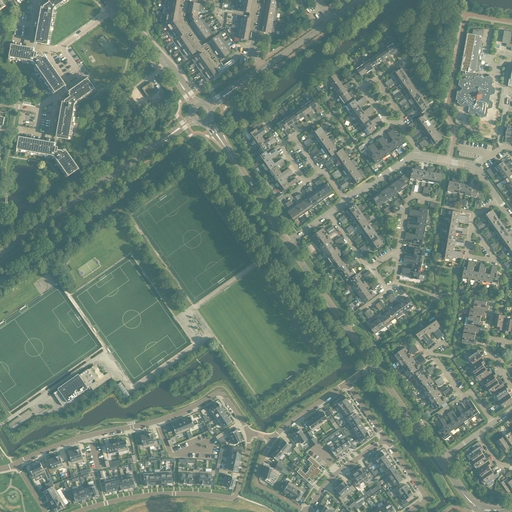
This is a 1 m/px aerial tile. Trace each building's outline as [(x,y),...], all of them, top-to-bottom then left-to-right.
[(49,45),(55,14),(56,9),(68,0),(47,0),(49,2),(44,6),(43,7),(41,7),(35,42),(49,45)] [(171,45),(173,43),(173,42),(183,34),(182,32),(184,31),(181,26),(178,27),(175,23),(179,21),(178,19),(174,18),(175,13),(178,14),(179,8),(176,7),(177,3),(180,3),(180,2),(180,0),(164,0),(164,2),(158,1),(158,3),(164,4),(162,12),(156,11),(156,14),(162,15),(162,14),(165,14),(163,23),(168,31),(166,33),(166,32),(161,35),(162,37),(167,34),(172,41),(169,42),(171,45)] [(231,8),(231,11),(234,11),(234,10),(247,13),(247,12),(250,13),(251,7),(250,7),(251,4),(248,4),(248,0),(232,0),(236,1),(234,9),(231,8)] [(201,12),(201,10),(189,7),(188,13),(190,13),(190,18),(198,16),(198,12),(201,12)] [(238,18),(237,22),(250,24),(251,18),(239,16),(239,15),(236,15),(236,17),(238,18)] [(190,23),(193,27),(204,20),(202,18),(200,19),(198,16),(190,18),(192,21),(190,23)] [(193,27),(196,32),(207,25),(206,23),(204,20),(193,27)] [(196,32),(199,36),(210,29),(207,26),(210,24),(208,22),(206,23),(207,25),(196,32)] [(212,32),(210,29),(199,36),(202,41),(213,34),(214,35),(216,33),(214,31),(212,32)] [(462,78),(465,77),(466,78),(460,80),(459,85),(463,88),(462,90),(458,92),(457,99),(458,100),(458,103),(463,107),(468,106),(469,107),(469,112),(472,115),(477,113),(482,118),(487,116),(488,109),(492,108),(493,103),(488,98),(488,96),(495,94),(495,89),(492,86),(493,79),(490,76),(483,78),(479,75),(477,76),(476,73),(480,71),(480,55),(478,55),(479,47),(481,47),(482,41),(480,41),(481,37),(483,37),(484,29),(473,30),(472,35),(468,34),(462,70),(463,70),(462,77),(462,78)] [(209,41),(212,46),(223,38),(220,35),(223,33),(221,31),(219,33),(219,34),(209,41)] [(511,31),(511,32),(511,33),(505,31),(503,42),(507,43),(507,46),(511,48),(511,50),(511,31)] [(247,40),(248,34),(236,32),(235,38),(241,39),(240,41),(244,41),(245,40),(247,40)] [(173,42),(173,43),(176,46),(186,39),(183,34),(173,42)] [(226,43),(225,42),(223,38),(212,46),(215,50),(226,43)] [(189,43),(186,39),(176,46),(178,50),(176,51),(177,53),(179,52),(179,51),(189,43)] [(227,40),(225,42),(226,43),(215,50),(218,55),(229,47),(227,44),(229,42),(227,40)] [(387,52),(390,56),(397,51),(390,40),(387,42),(390,45),(387,47),(389,51),(387,52)] [(192,48),(191,46),(189,43),(179,51),(179,52),(182,55),(192,48)] [(8,60),(30,64),(31,65),(52,94),(66,85),(45,55),(42,57),(41,56),(36,55),(37,52),(33,51),(34,48),(11,44),(8,60)] [(385,60),(390,56),(387,52),(389,51),(387,47),(386,46),(381,49),(380,47),(378,49),(385,60)] [(229,47),(218,55),(222,59),(232,52),(233,53),(235,51),(233,49),(231,50),(229,47)] [(196,52),(195,52),(192,48),(182,55),(184,58),(182,60),(183,62),(186,61),(185,60),(196,52)] [(385,60),(378,49),(375,50),(378,53),(375,55),(377,59),(375,61),(378,65),(385,60)] [(194,63),(192,65),(193,67),(195,65),(195,64),(205,57),(202,52),(191,60),(194,63)] [(368,56),(366,57),(373,68),(375,67),(378,65),(375,61),(377,59),(375,55),(373,53),(368,57),(368,56)] [(208,61),(205,57),(195,64),(195,65),(198,69),(208,61)] [(373,68),(366,57),(363,59),(366,62),(363,64),(366,68),(363,69),(366,73),(373,68)] [(200,72),(198,74),(199,76),(202,74),(201,73),(211,66),(208,61),(198,69),(200,72)] [(366,68),(363,64),(362,62),(357,66),(356,64),(352,67),(360,78),(362,77),(361,76),(366,73),(363,69),(366,68)] [(204,78),(215,70),(211,66),(201,73),(202,74),(204,78)] [(396,79),(408,71),(406,68),(403,70),(401,68),(393,73),(395,77),(394,77),(396,79)] [(218,75),(215,70),(204,78),(206,81),(204,82),(206,85),(208,83),(207,82),(218,75)] [(408,71),(396,79),(397,81),(398,80),(400,83),(408,78),(407,75),(410,73),(408,71)] [(336,84),(340,81),(335,74),(324,82),(325,84),(328,82),(330,85),(334,82),(336,84)] [(70,140),(72,130),(77,104),(77,103),(96,90),(87,78),(68,91),(70,93),(68,94),(70,96),(65,100),(64,102),(62,101),(56,137),(70,140)] [(408,78),(400,83),(402,87),(401,87),(403,89),(415,80),(413,78),(410,80),(408,78)] [(407,93),(415,87),(414,85),(417,83),(415,80),(403,89),(404,91),(405,90),(407,93)] [(334,82),(330,85),(334,89),(331,92),(332,94),(343,86),(340,81),(336,84),(334,82)] [(150,82),(142,89),(149,99),(157,93),(150,82)] [(343,86),(332,94),(334,96),(337,94),(339,96),(343,94),(344,96),(348,93),(343,86)] [(409,99),(422,90),(421,89),(420,88),(417,90),(415,87),(407,93),(409,97),(408,97),(409,99)] [(414,103),(422,97),(420,95),(424,93),(422,90),(409,99),(411,101),(412,100),(414,103)] [(343,94),(339,96),(338,97),(341,102),(339,104),(341,106),(351,98),(348,93),(344,96),(343,94)] [(310,100),(308,102),(310,106),(308,108),(311,112),(318,106),(310,96),(308,97),(310,100)] [(346,105),(350,110),(366,99),(364,97),(356,102),(355,99),(346,105)] [(416,109),(429,100),(427,98),(424,100),(422,97),(414,103),(416,106),(415,107),(416,109)] [(367,102),(366,99),(350,110),(351,112),(352,111),(354,115),(362,109),(360,107),(367,102)] [(429,100),(416,109),(418,110),(421,113),(425,111),(426,110),(429,107),(427,105),(430,103),(429,100)] [(310,106),(308,102),(303,106),(300,103),(298,104),(306,115),(311,112),(308,108),(310,106)] [(298,109),(296,111),(298,115),(296,116),(299,120),(306,115),(298,104),(296,106),(298,109)] [(355,119),(357,120),(373,109),(371,106),(363,112),(362,109),(354,115),(356,118),(355,119)] [(359,121),(361,124),(369,119),(367,117),(374,111),(373,109),(357,120),(358,122),(359,121)] [(288,111),(286,113),(294,123),(299,120),(296,116),(298,115),(296,111),(291,114),(288,111)] [(420,125),(428,119),(426,117),(429,114),(428,112),(416,120),(415,120),(417,122),(418,121),(420,125)] [(286,117),(284,119),(286,123),(284,124),(287,128),(294,123),(286,113),(284,114),(286,117)] [(362,128),(364,130),(380,119),(378,116),(370,121),(369,119),(361,124),(363,128),(362,128)] [(282,132),(287,128),(284,124),(286,123),(284,119),(279,123),(276,119),(274,121),(282,132)] [(381,121),(380,119),(364,130),(367,135),(376,129),(374,127),(381,121)] [(428,119),(420,125),(422,128),(421,129),(422,130),(435,122),(433,119),(430,121),(428,119)] [(427,134),(435,129),(433,126),(436,124),(435,122),(422,130),(424,132),(424,131),(427,134)] [(250,138),(251,140),(267,128),(265,126),(258,131),(254,126),(255,125),(246,132),(247,131),(251,137),(250,138)] [(321,127),(311,133),(315,138),(327,130),(325,127),(322,129),(321,127)] [(253,140),(256,144),(263,139),(261,136),(269,131),(267,128),(251,140),(252,141),(253,140)] [(392,129),(390,131),(401,147),(403,146),(402,145),(405,143),(400,135),(398,137),(392,129)] [(429,140),(441,131),(440,129),(437,131),(435,129),(427,134),(429,138),(428,138),(429,140)] [(329,132),(327,130),(315,138),(316,140),(317,139),(319,142),(328,137),(326,134),(329,132)] [(399,148),(401,147),(390,131),(387,133),(393,141),(390,142),(395,150),(399,147),(399,148)] [(441,131),(429,140),(430,142),(431,141),(434,144),(442,139),(440,136),(443,134),(441,131)] [(16,152),(51,159),(52,159),(65,177),(65,178),(79,168),(66,149),(63,152),(62,150),(59,150),(57,149),(58,147),(54,146),(54,142),(19,136),(16,152)] [(265,141),(263,139),(256,144),(258,147),(257,148),(258,149),(274,138),(272,136),(265,141)] [(392,152),(395,150),(390,142),(388,144),(383,136),(380,138),(391,154),(393,153),(392,152)] [(329,139),(328,137),(319,142),(322,146),(321,146),(322,148),(334,139),(332,137),(329,139)] [(274,138),(258,149),(261,154),(263,153),(266,151),(270,149),(268,146),(276,141),(274,138)] [(390,155),(391,154),(380,138),(377,140),(383,147),(380,149),(386,157),(389,154),(390,155)] [(334,139),(322,148),(323,150),(325,153),(326,152),(334,146),(333,144),(336,142),(334,139)] [(370,145),(381,161),(383,160),(382,159),(386,157),(380,149),(378,151),(373,143),(370,145)] [(382,162),(381,161),(370,145),(368,147),(373,154),(370,156),(376,164),(379,164),(382,162)] [(326,152),(325,153),(328,156),(329,158),(330,157),(333,155),(334,154),(338,151),(341,149),(339,147),(336,149),(334,146),(326,152)] [(260,160),(261,162),(277,151),(275,148),(267,154),(266,151),(263,153),(261,154),(258,156),(261,160),(260,160)] [(334,154),(333,155),(335,158),(336,160),(349,151),(347,149),(344,151),(342,148),(341,149),(338,151),(334,154)] [(279,154),(277,151),(261,162),(262,164),(263,163),(265,166),(273,161),(271,159),(279,154)] [(349,151),(336,160),(337,162),(340,165),(341,164),(349,158),(347,156),(350,154),(350,153),(349,151)] [(274,164),(273,161),(265,166),(268,170),(267,170),(268,172),(284,161),(282,158),(274,164)] [(351,161),(349,158),(341,164),(343,168),(342,168),(343,170),(355,161),(354,159),(351,161)] [(285,163),(284,161),(268,172),(269,174),(270,173),(272,176),(280,171),(278,169),(285,163)] [(355,161),(343,170),(344,171),(347,175),(348,174),(356,168),(354,166),(357,164),(355,161)] [(506,166),(511,163),(510,161),(505,164),(503,161),(496,167),(499,171),(506,166)] [(407,169),(404,171),(406,173),(409,178),(410,178),(410,180),(416,181),(418,166),(415,165),(415,166),(415,169),(412,169),(411,170),(407,169)] [(506,166),(499,171),(502,175),(509,170),(511,168),(511,165),(508,168),(506,166)] [(426,182),(428,183),(430,168),(427,167),(427,168),(427,171),(424,171),(422,180),(426,181),(426,182)] [(281,173),(280,171),(272,176),(274,180),(275,182),(291,171),(289,168),(281,173)] [(348,174),(347,175),(350,180),(362,171),(361,169),(357,171),(356,168),(348,174)] [(435,173),(434,182),(438,183),(437,184),(440,185),(442,170),(439,170),(438,174),(435,173)] [(509,170),(502,175),(505,179),(511,174),(511,171),(511,172),(509,170)] [(292,173),(291,171),(275,182),(276,183),(277,183),(279,186),(286,181),(288,180),(286,178),(292,173)] [(364,174),(362,171),(350,180),(351,181),(352,181),(355,184),(363,178),(361,176),(364,174)] [(397,176),(394,178),(403,190),(405,189),(404,188),(407,185),(405,182),(407,180),(403,175),(401,177),(402,177),(399,179),(397,176)] [(286,181),(279,186),(281,189),(280,190),(282,192),(283,191),(298,181),(296,178),(288,183),(286,181)] [(394,178),(392,179),(392,180),(394,183),(392,184),(397,192),(398,193),(401,191),(403,190),(394,178)] [(448,192),(454,193),(456,178),(453,178),(452,182),(450,181),(449,181),(448,192)] [(320,179),(317,181),(328,196),(330,195),(333,193),(333,192),(327,184),(324,186),(323,185),(324,185),(320,179)] [(466,195),(468,180),(465,180),(464,184),(461,183),(460,193),(464,193),(464,195),(466,195)] [(328,196),(317,181),(315,183),(318,188),(319,188),(319,189),(317,191),(322,199),(326,197),(326,198),(328,196)] [(472,195),(478,196),(479,191),(480,182),(477,182),(476,186),(473,185),(472,195)] [(394,194),(397,192),(392,184),(389,186),(387,183),(384,185),(393,197),(395,196),(394,194)] [(384,185),(382,186),(382,187),(382,186),(384,190),(382,191),(387,199),(388,200),(393,197),(384,185)] [(322,199),(317,191),(314,192),(310,186),(307,188),(318,203),(320,202),(319,201),(322,199)] [(307,188),(305,190),(309,195),(309,196),(307,198),(313,206),(313,207),(317,204),(318,203),(307,188)] [(375,191),(383,204),(385,203),(384,201),(387,199),(382,191),(379,193),(377,190),(375,191)] [(382,205),(383,204),(375,191),(372,193),(375,196),(372,198),(377,206),(378,206),(381,204),(382,205)] [(313,206),(307,198),(304,199),(300,193),(297,195),(308,210),(310,209),(309,208),(313,206)] [(308,210),(297,195),(295,197),(299,202),(299,203),(297,205),(303,213),(306,210),(307,211),(308,210)] [(290,200),(288,202),(299,217),(303,214),(303,213),(297,205),(294,206),(294,205),(290,200)] [(297,218),(299,217),(288,202),(285,204),(289,209),(290,210),(287,212),(293,220),(296,217),(297,218)] [(350,215),(362,207),(360,204),(357,207),(355,204),(347,210),(350,213),(348,214),(350,215)] [(362,207),(350,215),(353,220),(354,219),(362,214),(360,212),(364,209),(362,207)] [(487,221),(500,212),(498,210),(495,212),(493,210),(493,209),(485,215),(487,219),(486,219),(487,221)] [(449,216),(469,220),(469,217),(460,215),(460,212),(461,212),(451,211),(452,211),(451,215),(450,215),(449,216)] [(428,216),(409,212),(409,215),(418,217),(417,220),(426,221),(427,217),(428,218),(428,216)] [(501,215),(500,212),(487,221),(489,223),(490,222),(492,225),(500,220),(498,217),(501,215)] [(356,225),(369,217),(367,214),(364,216),(362,214),(354,219),(356,223),(355,224),(356,225)] [(371,219),(369,217),(356,225),(358,227),(359,226),(361,229),(369,224),(367,222),(371,219)] [(494,231),(507,222),(505,220),(501,222),(500,220),(492,225),(494,228),(493,229),(494,231)] [(499,235),(507,230),(505,227),(508,225),(507,222),(494,231),(495,233),(497,232),(499,235)] [(447,228),(467,232),(467,228),(458,227),(458,224),(450,223),(449,227),(448,226),(447,228)] [(363,235),(376,227),(374,224),(371,226),(369,224),(361,229),(363,233),(362,233),(363,235)] [(426,227),(407,224),(406,227),(416,229),(415,232),(424,233),(424,229),(426,229),(426,227)] [(378,229),(376,227),(363,235),(365,237),(366,236),(368,239),(376,234),(374,231),(378,229)] [(313,237),(316,241),(324,236),(322,234),(325,231),(323,228),(311,236),(312,238),(313,237)] [(501,241),(511,233),(511,230),(508,232),(507,230),(499,235),(501,238),(500,239),(501,241)] [(506,245),(511,240),(511,237),(511,236),(511,233),(501,241),(502,242),(504,242),(506,245)] [(370,245),(383,236),(381,234),(378,236),(376,234),(368,239),(370,242),(369,243),(370,245)] [(445,240),(465,243),(465,240),(456,239),(456,236),(448,234),(447,239),(446,238),(445,240)] [(316,241),(314,242),(318,248),(319,248),(331,239),(328,236),(325,238),(324,236),(316,241)] [(384,239),(383,236),(370,245),(371,247),(373,246),(375,249),(383,244),(383,243),(383,244),(381,241),(384,239)] [(424,239),(405,236),(404,239),(414,241),(413,244),(422,245),(422,241),(424,241),(424,239)] [(321,248),(324,252),(332,247),(330,245),(333,242),(331,239),(319,248),(320,249),(321,248)] [(414,254),(424,256),(425,250),(424,250),(412,248),(413,247),(408,246),(408,247),(406,247),(405,250),(414,251),(414,254)] [(443,252),(463,255),(463,252),(454,251),(454,248),(446,246),(445,250),(444,250),(443,252)] [(325,257),(326,259),(339,250),(336,247),(333,249),(332,247),(324,252),(326,256),(325,257)] [(329,260),(332,264),(339,258),(338,256),(341,254),(339,250),(326,259),(328,260),(329,260)] [(333,268),(334,270),(346,261),(344,258),(341,260),(339,258),(332,264),(334,267),(333,268)] [(423,262),(404,259),(403,262),(412,263),(412,266),(420,268),(421,264),(422,264),(423,262)] [(337,271),(339,275),(347,269),(346,267),(349,265),(346,261),(334,270),(336,272),(337,271)] [(468,281),(472,262),(469,261),(467,270),(464,270),(462,279),(463,279),(463,278),(467,279),(466,280),(468,281)] [(476,272),(475,280),(478,281),(478,283),(480,283),(484,264),(481,263),(479,272),(476,272)] [(490,285),(492,285),(495,266),(492,265),(491,275),(488,274),(486,283),(490,283),(490,285)] [(347,278),(348,280),(356,275),(352,269),(349,271),(347,269),(339,275),(338,276),(342,281),(347,278)] [(420,276),(421,274),(402,270),(401,273),(410,275),(410,278),(409,278),(418,280),(419,276),(420,276)] [(349,282),(352,286),(360,280),(359,278),(362,276),(359,272),(356,275),(348,280),(347,281),(348,283),(349,282)] [(354,291),(355,292),(367,284),(365,280),(362,282),(360,280),(352,286),(355,290),(354,291)] [(357,293),(360,297),(368,291),(366,289),(369,287),(367,284),(355,292),(356,294),(357,293)] [(369,294),(368,291),(360,297),(359,298),(363,304),(375,295),(372,291),(369,294)] [(403,296),(400,299),(408,311),(410,310),(409,308),(413,306),(407,297),(405,299),(403,296)] [(403,315),(408,311),(400,299),(396,301),(398,304),(396,305),(403,315)] [(473,299),(473,301),(475,301),(473,308),(485,311),(488,311),(489,305),(486,305),(487,302),(473,299)] [(392,304),(388,306),(397,319),(399,317),(403,315),(396,305),(394,307),(392,304)] [(395,320),(397,319),(388,306),(385,309),(387,312),(385,313),(391,321),(394,319),(395,320)] [(468,316),(467,317),(469,317),(481,319),(481,316),(484,316),(485,311),(473,308),(470,308),(469,316),(468,316)] [(381,312),(377,314),(386,326),(388,325),(391,322),(391,321),(385,313),(383,315),(381,312)] [(497,313),(494,326),(497,327),(497,329),(503,330),(505,318),(505,316),(498,314),(498,313),(497,313)] [(376,320),(374,321),(380,330),(386,326),(377,314),(374,317),(376,320)] [(434,317),(429,320),(430,321),(441,337),(443,336),(438,328),(440,326),(441,326),(434,317)] [(467,325),(480,328),(482,328),(483,322),(480,322),(481,319),(469,317),(467,325)] [(503,330),(502,333),(508,334),(509,331),(511,332),(511,329),(511,319),(505,318),(503,330)] [(374,334),(380,330),(374,321),(372,323),(369,320),(366,322),(374,334)] [(441,337),(430,321),(428,323),(429,324),(426,326),(431,333),(433,332),(438,339),(441,337)] [(462,333),(462,334),(463,335),(463,334),(475,336),(476,333),(479,334),(480,328),(467,325),(465,325),(463,333),(462,333)] [(422,327),(420,328),(431,344),(434,343),(428,335),(431,333),(426,326),(422,328),(422,327)] [(429,346),(431,344),(420,328),(418,329),(419,331),(416,333),(415,333),(421,340),(423,338),(429,346)] [(463,335),(462,343),(476,345),(478,339),(475,339),(475,336),(463,334),(463,335)] [(396,357),(399,361),(406,355),(405,353),(408,351),(406,347),(393,356),(395,357),(396,357)] [(467,353),(464,355),(467,359),(469,358),(473,364),(482,358),(485,356),(484,353),(482,351),(480,353),(479,352),(478,350),(475,352),(472,354),(471,353),(467,353)] [(408,357),(406,355),(399,361),(401,364),(400,365),(401,367),(413,358),(411,355),(408,357)] [(406,372),(414,366),(413,364),(416,362),(413,358),(401,367),(402,369),(404,368),(406,372)] [(473,364),(470,367),(475,373),(473,374),(474,375),(475,375),(475,374),(485,367),(483,365),(486,363),(482,358),(473,364)] [(416,368),(414,366),(406,372),(409,375),(408,376),(409,378),(412,376),(411,376),(421,370),(421,369),(419,366),(416,368)] [(485,367),(475,374),(475,375),(480,381),(482,380),(492,373),(489,368),(486,369),(485,367)] [(414,377),(417,381),(425,376),(423,373),(426,371),(424,368),(421,369),(421,370),(411,376),(412,376),(413,378),(414,377)] [(92,374),(88,369),(79,375),(67,383),(58,389),(54,392),(55,393),(60,400),(59,401),(62,406),(67,402),(67,403),(88,388),(91,385),(94,390),(112,377),(109,372),(95,381),(91,375),(92,374)] [(492,373),(482,380),(487,387),(486,387),(486,389),(488,388),(487,387),(497,380),(495,378),(498,376),(494,371),(492,373)] [(418,386),(419,388),(432,379),(429,376),(426,378),(425,376),(417,381),(419,385),(418,386)] [(422,388),(425,392),(432,387),(431,385),(434,383),(432,379),(419,388),(421,389),(422,388)] [(497,380),(487,387),(488,388),(492,395),(495,393),(494,393),(505,386),(504,386),(501,381),(499,383),(497,380)] [(116,385),(124,395),(128,392),(121,382),(116,385)] [(505,386),(494,393),(495,393),(499,400),(498,401),(499,402),(500,401),(500,400),(509,393),(508,391),(510,389),(507,384),(504,386),(505,386)] [(426,397),(427,399),(439,390),(437,387),(434,389),(432,387),(425,392),(427,396),(426,397)] [(442,394),(439,390),(427,399),(428,400),(430,400),(432,403),(440,398),(439,396),(442,394)] [(509,393),(500,400),(500,401),(505,408),(511,402),(511,395),(511,396),(509,393)] [(337,407),(347,400),(344,395),(343,396),(342,395),(339,398),(334,402),(337,407)] [(442,400),(440,398),(432,403),(435,407),(434,408),(435,410),(447,401),(445,398),(442,400)] [(470,410),(475,417),(478,415),(479,416),(481,414),(480,413),(470,398),(467,400),(472,408),(470,410)] [(337,407),(341,412),(350,405),(347,400),(337,407)] [(210,408),(208,410),(211,414),(221,407),(218,403),(217,403),(216,403),(213,405),(213,406),(210,408)] [(462,404),(460,405),(471,421),(472,420),(472,419),(475,417),(470,410),(467,411),(462,404)] [(351,406),(350,405),(341,412),(344,417),(354,410),(353,409),(354,408),(352,405),(351,406)] [(471,421),(460,405),(457,407),(462,415),(460,417),(465,424),(468,421),(469,423),(471,421)] [(221,407),(211,414),(214,419),(224,412),(221,407)] [(452,411),(450,412),(461,428),(463,427),(462,426),(465,424),(460,417),(458,418),(452,411)] [(224,412),(214,419),(215,419),(216,418),(220,422),(227,417),(224,412)] [(315,418),(320,426),(321,425),(319,423),(327,418),(323,412),(315,418)] [(344,419),(348,424),(358,417),(357,416),(358,416),(356,413),(355,413),(354,412),(344,419)] [(461,428),(450,412),(447,414),(452,422),(450,423),(455,431),(458,428),(459,429),(461,428)] [(227,417),(220,422),(223,427),(231,422),(227,417)] [(361,422),(358,417),(348,424),(351,429),(350,429),(361,422)] [(442,417),(440,419),(451,435),(453,434),(452,433),(455,431),(450,423),(448,425),(442,417)] [(320,426),(315,418),(307,424),(312,431),(320,426)] [(191,419),(182,423),(185,431),(186,431),(189,439),(193,437),(189,430),(190,429),(190,428),(194,426),(191,419)] [(444,440),(451,435),(440,419),(437,421),(443,429),(440,430),(439,431),(438,431),(444,440),(445,440),(444,440)] [(354,434),(363,427),(360,423),(361,422),(350,429),(354,434)] [(182,423),(173,426),(176,435),(185,431),(182,423)] [(367,432),(363,427),(354,434),(357,439),(367,432)] [(300,429),(294,433),(301,444),(307,440),(300,429)] [(236,430),(228,434),(230,440),(231,439),(234,445),(241,441),(236,430)] [(367,432),(357,439),(360,444),(366,440),(370,438),(369,437),(370,437),(367,432)] [(503,435),(502,436),(502,437),(503,437),(510,447),(511,445),(511,434),(510,432),(504,436),(503,435)] [(152,433),(146,434),(149,447),(154,446),(155,447),(158,446),(157,440),(154,441),(152,433)] [(142,444),(139,445),(140,450),(144,450),(143,448),(149,447),(146,434),(140,436),(142,444)] [(346,450),(349,448),(348,446),(350,444),(351,446),(353,449),(354,449),(352,446),(350,444),(348,441),(344,435),(338,439),(346,450)] [(502,437),(496,442),(504,454),(509,451),(508,448),(510,447),(503,437),(502,437)] [(346,450),(338,439),(333,442),(341,453),(344,451),(343,450),(345,448),(346,450)] [(278,448),(285,454),(291,446),(284,440),(278,448)] [(126,441),(116,443),(118,452),(128,450),(126,441)] [(333,442),(328,446),(338,460),(336,457),(339,455),(337,453),(340,452),(341,453),(333,442)] [(116,443),(106,445),(108,454),(118,452),(116,443)] [(481,445),(468,453),(473,460),(472,461),(473,462),(474,461),(483,454),(482,451),(484,450),(481,445)] [(230,446),(229,452),(241,455),(242,449),(230,446)] [(285,454),(278,448),(271,455),(277,461),(284,453),(285,454)] [(80,449),(74,450),(78,463),(83,461),(84,463),(87,462),(85,456),(82,457),(80,449)] [(71,460),(68,461),(69,467),(73,466),(72,465),(78,463),(74,450),(68,452),(71,460)] [(229,452),(228,458),(240,460),(241,455),(229,452)] [(372,459),(375,464),(385,457),(382,452),(381,452),(377,454),(378,455),(372,459)] [(483,454),(474,461),(479,468),(489,461),(491,460),(487,454),(485,456),(483,454)] [(59,455),(54,457),(58,469),(64,467),(64,469),(68,468),(66,462),(62,463),(59,455)] [(308,468),(317,476),(321,471),(318,468),(320,465),(325,471),(326,470),(310,456),(307,459),(310,462),(312,464),(308,468)] [(54,457),(48,460),(51,467),(48,469),(50,474),(54,473),(53,472),(58,469),(54,457)] [(381,467),(389,461),(385,457),(375,464),(376,464),(378,462),(381,467)] [(228,458),(227,463),(239,466),(240,460),(228,458)] [(389,461),(381,467),(384,472),(393,465),(392,465),(392,466),(389,461)] [(479,468),(477,469),(481,476),(480,477),(481,478),(482,477),(492,470),(490,467),(492,466),(489,461),(479,468)] [(40,463),(29,468),(34,477),(44,472),(48,480),(48,479),(50,478),(51,478),(46,467),(46,468),(43,469),(40,463)] [(227,463),(226,469),(237,472),(239,466),(227,463)] [(384,472),(385,471),(388,475),(386,477),(396,470),(393,465),(384,472)] [(266,466),(263,478),(266,479),(265,480),(264,480),(273,486),(273,485),(272,485),(275,481),(277,477),(272,474),(273,468),(266,466)] [(362,467),(357,470),(364,481),(369,478),(370,479),(373,477),(369,472),(367,474),(362,467)] [(296,472),(302,477),(305,479),(307,481),(312,486),(312,485),(306,480),(309,478),(312,481),(317,476),(308,468),(308,469),(309,469),(305,474),(299,468),(298,468),(299,469),(296,472)] [(178,469),(178,475),(181,475),(181,483),(187,484),(187,471),(182,471),(182,469),(178,469)] [(187,471),(187,484),(193,484),(193,475),(196,476),(196,470),(193,470),(193,471),(187,471)] [(196,470),(196,476),(199,476),(199,484),(205,484),(205,472),(200,471),(200,470),(196,470)] [(205,472),(205,484),(211,485),(211,476),(215,476),(215,470),(211,470),(211,472),(205,472)] [(364,481),(357,470),(352,474),(357,481),(354,483),(357,488),(361,486),(360,484),(364,481)] [(389,482),(399,475),(396,470),(386,477),(389,482)] [(481,478),(480,479),(484,486),(487,484),(489,486),(494,483),(492,480),(499,476),(497,473),(496,471),(493,472),(492,470),(482,477),(481,478)] [(132,475),(127,476),(129,488),(135,487),(135,486),(136,485),(135,481),(134,482),(132,475)] [(227,475),(223,486),(232,489),(236,477),(227,475)] [(403,480),(399,475),(389,482),(393,487),(398,483),(399,483),(402,481),(402,480),(403,480)] [(121,477),(124,489),(125,490),(128,489),(128,488),(129,488),(127,476),(126,476),(127,477),(122,478),(121,477)] [(121,477),(115,479),(118,490),(124,489),(121,477)] [(501,482),(501,481),(500,482),(508,493),(511,491),(511,492),(511,479),(510,481),(507,478),(501,482)] [(115,479),(110,480),(112,492),(118,490),(115,479)] [(110,480),(104,481),(106,488),(105,488),(106,492),(107,493),(112,492),(110,480)] [(93,481),(88,482),(89,485),(92,497),(98,495),(98,494),(97,490),(96,490),(94,484),(93,481)] [(283,492),(288,495),(294,485),(289,481),(286,487),(285,487),(283,490),(283,491),(283,492)] [(339,485),(348,495),(352,491),(353,492),(356,489),(352,485),(349,487),(343,481),(339,485)] [(395,492),(399,497),(409,489),(406,484),(399,489),(397,487),(392,490),(394,493),(395,492)] [(54,485),(43,492),(46,497),(57,490),(54,485)] [(83,487),(87,499),(92,497),(89,485),(88,485),(89,487),(84,488),(83,487)] [(299,488),(294,485),(288,495),(293,498),(299,488)] [(344,499),(348,495),(339,485),(335,489),(340,495),(338,498),(342,502),(345,500),(344,499)] [(83,487),(78,489),(81,500),(82,500),(82,501),(86,500),(86,499),(87,499),(83,487)] [(304,491),(299,488),(293,498),(298,501),(298,500),(299,500),(301,497),(301,496),(304,491)] [(78,489),(72,491),(74,497),(73,497),(75,501),(76,502),(81,500),(78,489)] [(413,494),(409,489),(399,497),(402,502),(401,502),(403,505),(408,502),(406,499),(413,494)] [(57,490),(46,497),(49,502),(60,495),(57,490)] [(60,495),(49,502),(52,506),(63,500),(60,495)] [(63,500),(52,506),(55,511),(56,511),(57,511),(60,510),(60,509),(66,505),(63,500)] [(383,504),(388,511),(393,511),(395,511),(394,510),(395,510),(392,506),(392,507),(388,501),(383,504)]
